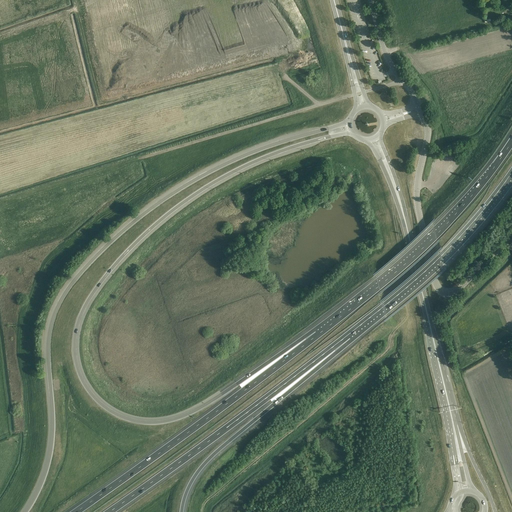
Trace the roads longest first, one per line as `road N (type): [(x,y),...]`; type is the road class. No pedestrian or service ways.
road 1 (motorway): [(318,335),(201,408),(155,420),(100,403),(78,372),(74,341),(92,292),(167,216),(236,171),(352,132)]
road 2 (motorway): [(349,121),(194,180),(71,281),(46,347),(49,462),(26,511)]
road 3 (primary): [(367,139),(401,215),(455,455)]
road 4 (motorway): [(318,335),(75,511)]
road 5 (motorway): [(107,511),(346,336)]
road 6 (primary): [(451,407),(379,134)]
road 7 (unclassified): [(420,109),(427,134),(416,195),(439,291),(457,289),(511,237)]
road 8 (motorway): [(511,142),(422,248),(318,335)]
road 9 (motorway): [(182,511),(190,483),(211,456),(334,356),(346,336)]
road 10 (motorway): [(346,336),(463,234),(511,172)]
road 11 (unclassified): [(420,109),(388,62),(370,0)]
